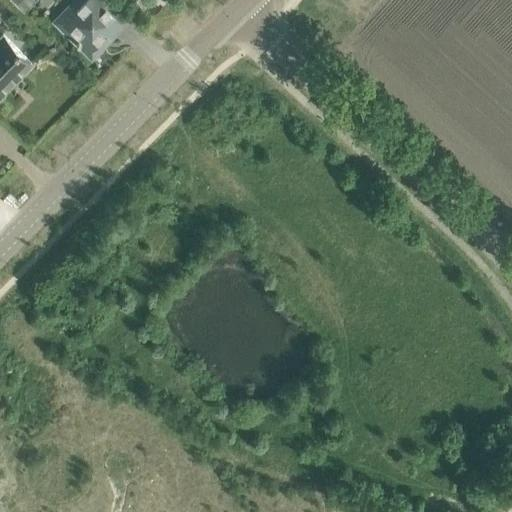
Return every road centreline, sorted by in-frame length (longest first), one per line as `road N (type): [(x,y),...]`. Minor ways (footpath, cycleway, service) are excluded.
road 1 (residential): [(511,262),(239,8)]
road 2 (unclassified): [(0,250),(203,43)]
